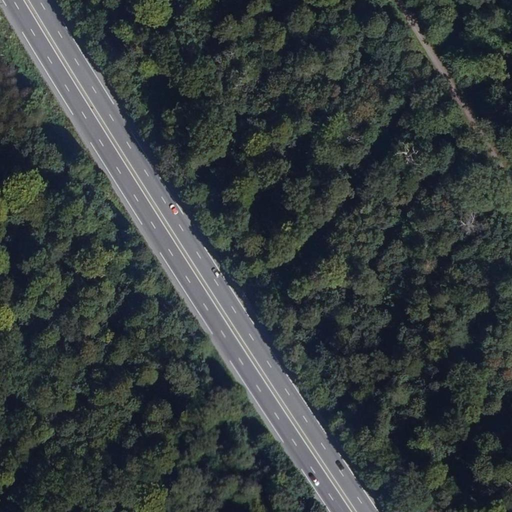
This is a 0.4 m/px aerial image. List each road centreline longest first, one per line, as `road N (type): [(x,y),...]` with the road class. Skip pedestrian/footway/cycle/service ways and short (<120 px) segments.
road 1 (motorway): [(368,511),(38,0)]
road 2 (motorway): [(13,0),(341,511)]
road 3 (track): [(511,182),(400,0)]
